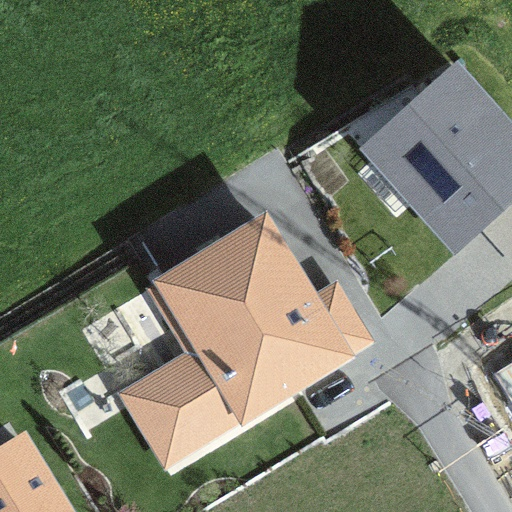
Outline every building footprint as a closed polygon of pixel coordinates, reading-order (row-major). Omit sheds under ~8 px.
[(511,109),(452,41),(351,129),(454,246),(480,223),(511,194),(511,109)] [(511,194),(480,223),(511,258),(511,194)] [(266,199),(151,268),(195,341),(120,386),(166,463),(374,339),(336,276),(319,286),(266,199)] [(511,361),(493,373),(511,403),(511,361)] [(85,511),(27,416),(0,432),(0,511),(85,511)]
